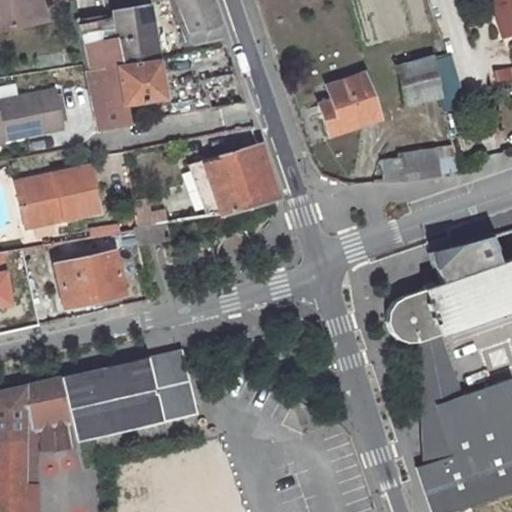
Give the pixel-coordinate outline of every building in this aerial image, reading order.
[(0,0),(0,27),(32,21),(27,0),(0,0)] [(39,0),(27,0),(32,21),(44,19),(39,0)] [(206,0),(174,0),(187,31),(191,30),(215,26),(206,0)] [(511,0),(491,0),(502,33),(511,30),(511,0)] [(145,6),(112,12),(121,62),(83,69),(154,59),(145,6)] [(215,26),(191,30),(201,44),(220,39),(215,26)] [(429,56),(395,66),(402,99),(403,102),(438,93),(429,56)] [(154,59),(83,69),(95,130),(125,126),(120,103),(160,96),(154,59)] [(509,66),(494,69),(496,75),(511,73),(509,66)] [(361,71),(324,84),(329,99),(332,108),(320,112),(327,133),(377,118),(361,71)] [(232,73),(205,78),(210,107),(242,102),(232,73)] [(0,134),(58,123),(51,85),(0,94),(0,134)] [(329,99),(317,103),(320,112),(332,108),(329,99)] [(429,134),(400,138),(403,157),(381,159),(383,180),(412,178),(435,174),(429,134)] [(258,144),(200,160),(219,213),(274,196),(258,144)] [(219,213),(200,160),(185,165),(203,216),(219,213)] [(51,179),(14,186),(21,224),(95,210),(86,164),(50,171),(51,179)] [(50,171),(13,177),(14,186),(51,179),(50,171)] [(94,232),(119,228),(118,220),(88,225),(89,233),(94,232)] [(119,228),(94,232),(98,247),(126,243),(125,238),(133,236),(131,226),(119,228)] [(89,233),(57,238),(60,253),(98,247),(94,232),(89,233)] [(421,290),(407,295),(389,306),(384,315),(384,322),(389,336),(397,343),(408,346),(418,344),(424,470),(416,472),(430,511),(465,511),(511,495),(511,389),(510,382),(461,400),(438,336),(511,310),(511,258),(498,263),(488,236),(429,253),(440,283),(423,289),(423,288),(421,289),(421,290)] [(110,252),(53,264),(62,305),(119,292),(110,252)] [(60,381),(75,442),(93,437),(194,413),(180,353),(60,381)] [(75,442),(60,381),(0,395),(0,511),(32,511),(33,497),(20,497),(20,487),(33,487),(34,446),(54,447),(75,442)] [(20,487),(20,497),(33,497),(33,487),(20,487)]
